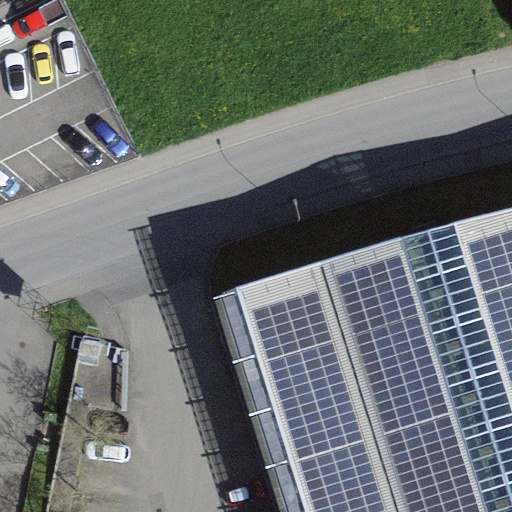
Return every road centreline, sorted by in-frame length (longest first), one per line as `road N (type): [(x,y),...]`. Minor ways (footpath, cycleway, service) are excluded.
road 1 (residential): [(511,104),(387,136),(0,267)]
road 2 (unknown): [(137,219),(223,511)]
